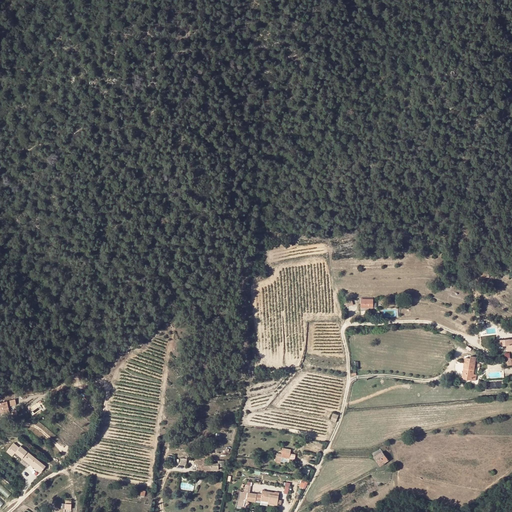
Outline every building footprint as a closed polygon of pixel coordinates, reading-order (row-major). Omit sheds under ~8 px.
[(375,300),(365,299),(365,308),(374,309),(375,300)] [(474,357),(470,357),(469,358),(464,358),(463,366),(473,358),(474,357)] [(472,373),(473,358),(463,366),(463,379),(476,380),(477,373),(472,373)] [(342,417),(343,414),(335,411),(333,417),(340,420),(342,417)] [(40,472),(46,466),(15,441),(6,451),(13,456),(16,452),(40,472)] [(293,451),(293,448),(285,446),(285,448),(284,448),(283,450),(285,450),(284,452),(280,451),(278,452),(277,458),(283,459),(284,455),(293,457),(297,457),(298,452),(293,451)] [(382,463),(392,458),(390,453),(380,458),(382,463)] [(395,463),(392,458),(382,463),(385,468),(395,463)] [(299,486),(306,488),(309,481),(302,479),(299,486)] [(283,500),(284,493),(280,493),(267,492),(267,496),(253,493),(247,493),(246,500),(245,500),(244,506),(249,507),(250,501),(261,502),(261,500),(273,502),(273,504),(282,505),(282,504),(286,505),(287,501),(283,500)]
